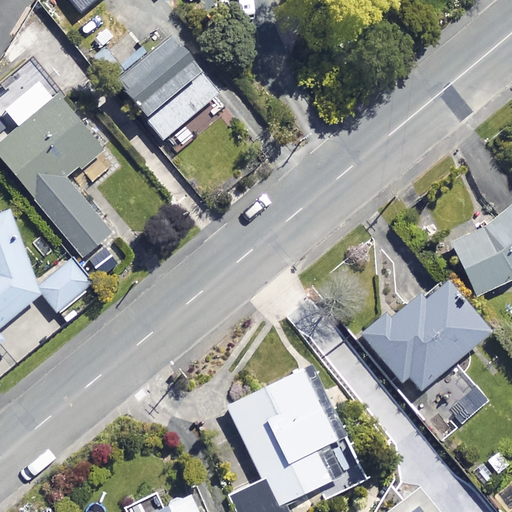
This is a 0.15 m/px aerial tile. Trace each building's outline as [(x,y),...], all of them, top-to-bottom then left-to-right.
[(97,0),(70,0),(82,13),(97,0)] [(218,91),(166,28),(109,74),(161,137),(218,91)] [(98,148),(55,95),(0,139),(0,156),(80,256),(110,232),(64,175),(98,148)] [(511,272),(511,200),(447,246),(480,294),(511,272)] [(0,322),(37,292),(7,209),(0,211),(0,339),(2,338),(0,334),(0,322)] [(93,285),(69,259),(37,288),(62,314),(93,285)] [(487,329),(437,272),(362,337),(411,394),(487,329)] [(56,329),(43,313),(13,339),(26,355),(56,329)] [(364,478),(306,361),(223,402),(261,479),(226,497),(233,511),(286,511),(281,501),(333,475),(340,490),(364,478)] [(487,400),(472,382),(456,395),(471,414),(487,400)] [(197,511),(186,488),(158,502),(153,492),(118,509),(119,511),(197,511)] [(53,511),(44,502),(33,511),(53,511)]
